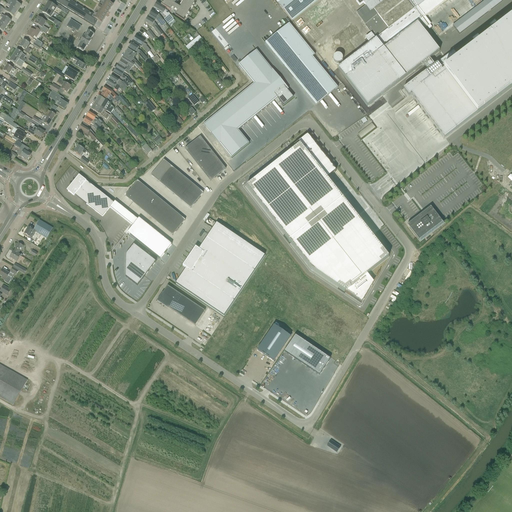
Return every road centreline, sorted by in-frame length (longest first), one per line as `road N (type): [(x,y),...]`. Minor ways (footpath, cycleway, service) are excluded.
road 1 (unclassified): [(134,311),(222,184),(308,118),(412,253),(306,429)]
road 2 (unknown): [(414,163),(390,118),(392,96),(511,7)]
road 3 (unclassified): [(306,429),(134,311)]
road 4 (unknown): [(255,0),(254,28),(303,96),(301,116),(354,111)]
road 5 (residential): [(74,131),(148,7)]
road 6 (primary): [(75,111),(142,3)]
road 7 (unclassified): [(134,311),(113,297),(96,240),(67,212)]
road 8 (residential): [(134,0),(72,103)]
